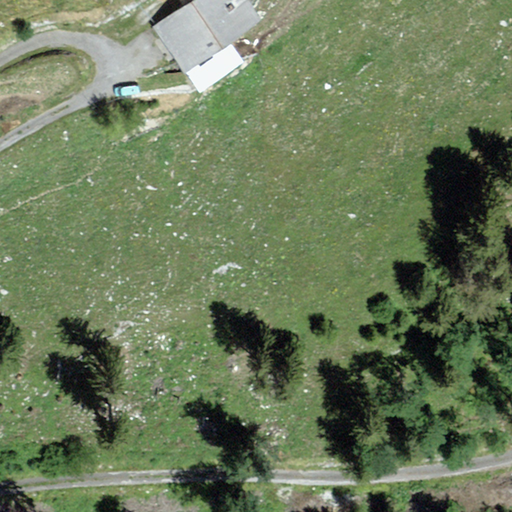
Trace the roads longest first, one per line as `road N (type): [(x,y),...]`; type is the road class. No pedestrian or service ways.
road 1 (track): [(0,494),(106,479),(324,478),(511,463)]
road 2 (track): [(92,42),(124,64),(93,98),(0,151)]
